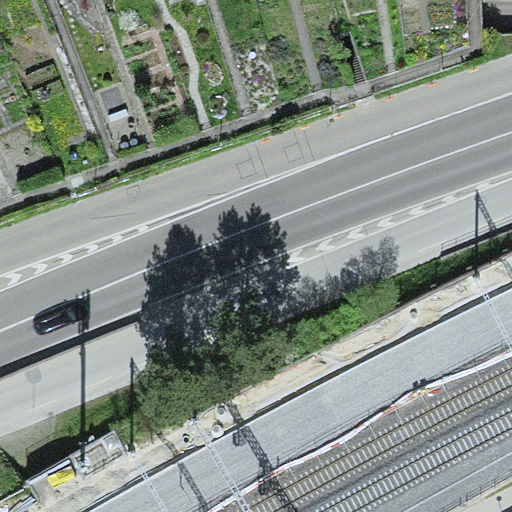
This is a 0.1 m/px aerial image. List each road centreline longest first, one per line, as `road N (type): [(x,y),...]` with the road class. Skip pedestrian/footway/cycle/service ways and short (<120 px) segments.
road 1 (tertiary): [(0,406),(511,202)]
road 2 (trunk): [(511,133),(0,329)]
road 3 (tertiary): [(511,72),(0,256)]
